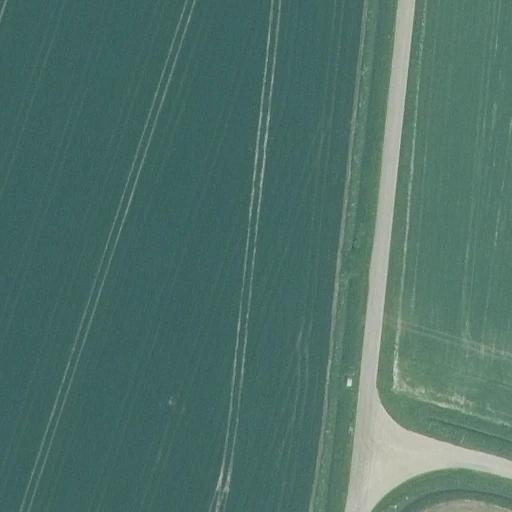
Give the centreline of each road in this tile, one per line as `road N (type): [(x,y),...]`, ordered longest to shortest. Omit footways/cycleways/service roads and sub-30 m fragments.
road 1 (unclassified): [(372,449),(372,307),(406,0)]
road 2 (unclassified): [(511,486),(372,449)]
